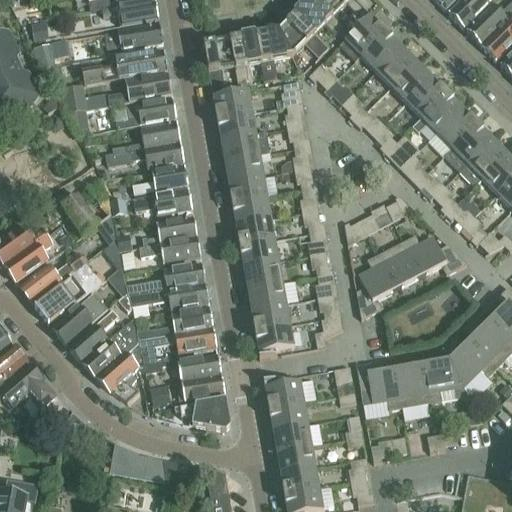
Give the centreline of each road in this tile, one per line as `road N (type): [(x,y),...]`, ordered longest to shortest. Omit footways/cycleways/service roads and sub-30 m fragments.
road 1 (residential): [(241,374),(173,0)]
road 2 (residential): [(254,460),(153,443),(107,425),(0,300)]
road 3 (residential): [(241,374),(359,351),(334,218)]
road 4 (residential): [(334,218),(312,99),(403,189)]
road 5 (residential): [(403,189),(495,280),(511,267)]
road 6 (residential): [(511,105),(406,0)]
